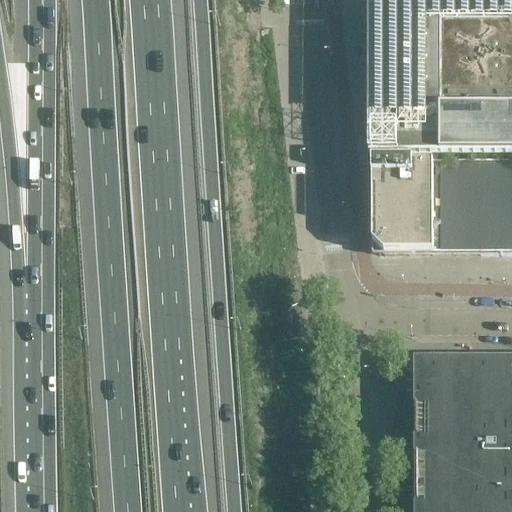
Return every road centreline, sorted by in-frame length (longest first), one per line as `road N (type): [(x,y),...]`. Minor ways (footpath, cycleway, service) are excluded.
road 1 (motorway): [(233,511),(199,0)]
road 2 (motorway): [(182,511),(150,0)]
road 3 (motorway): [(97,0),(127,511)]
road 4 (motorway): [(39,0),(40,344)]
road 5 (unclassified): [(352,321),(313,0)]
road 6 (motorway): [(0,86),(18,283),(40,344)]
road 7 (unclassified): [(370,511),(352,321)]
road 8 (motorway): [(40,344),(41,511)]
road 9 (unclassified): [(511,325),(352,321)]
